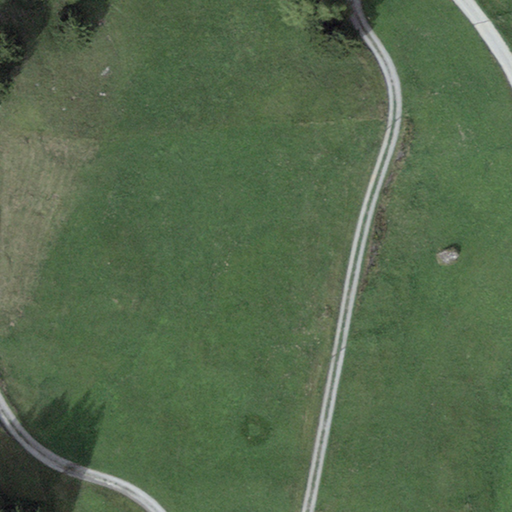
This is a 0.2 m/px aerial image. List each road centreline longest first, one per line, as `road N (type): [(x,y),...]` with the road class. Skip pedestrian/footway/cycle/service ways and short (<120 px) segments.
road 1 (track): [(351,0),(391,74),(395,122),(370,186),(304,511)]
road 2 (track): [(155,511),(103,478),(49,460),(8,424),(0,405)]
